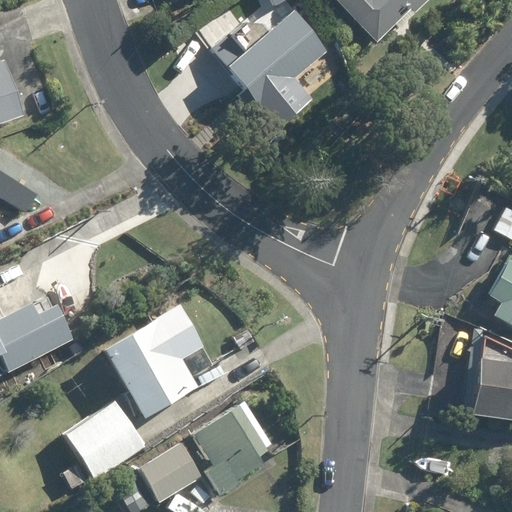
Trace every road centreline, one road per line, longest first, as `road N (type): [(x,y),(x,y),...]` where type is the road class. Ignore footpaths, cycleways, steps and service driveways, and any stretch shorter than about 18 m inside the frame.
road 1 (residential): [(91,0),(130,89),(209,197),(264,233),(360,270)]
road 2 (residential): [(511,42),(481,74),(360,270)]
road 3 (residential): [(360,270),(340,511)]
